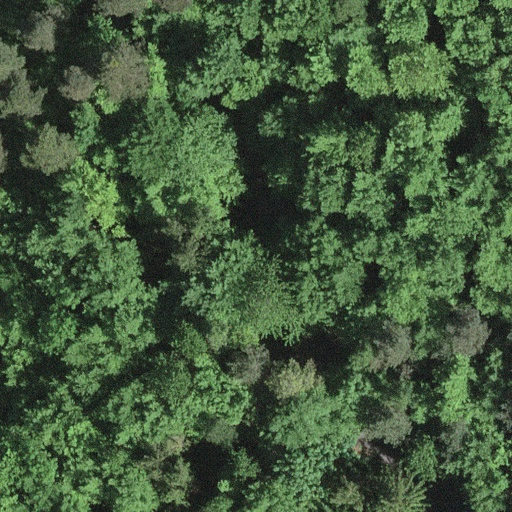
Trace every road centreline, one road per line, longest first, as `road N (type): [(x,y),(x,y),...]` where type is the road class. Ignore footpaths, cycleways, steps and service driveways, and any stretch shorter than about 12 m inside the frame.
road 1 (track): [(111,0),(134,44),(277,200),(288,248),(351,399)]
road 2 (track): [(351,399),(395,451),(481,511)]
